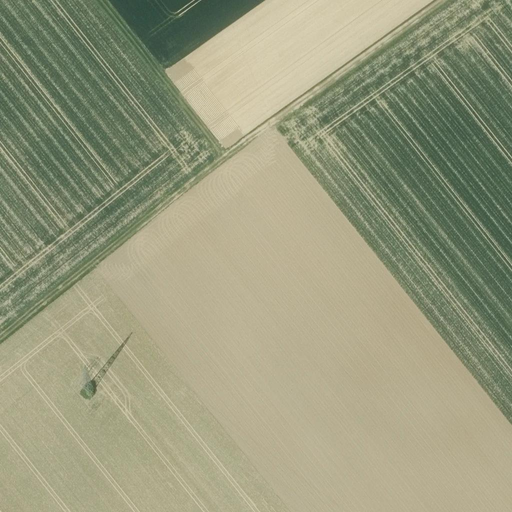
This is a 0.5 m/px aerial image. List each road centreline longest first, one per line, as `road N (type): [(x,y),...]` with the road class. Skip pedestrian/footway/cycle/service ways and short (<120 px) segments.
road 1 (track): [(445,0),(264,128),(0,339)]
road 2 (track): [(224,160),(99,0)]
